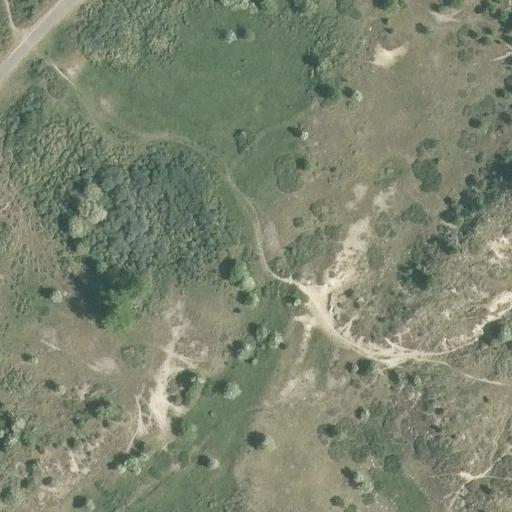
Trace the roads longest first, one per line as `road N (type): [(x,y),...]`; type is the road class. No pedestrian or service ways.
road 1 (unknown): [(124,142),(169,136),(229,167),(252,207),(272,278),(308,289),(319,319),(362,353),(427,362),(487,341),(511,312)]
road 2 (unknown): [(124,142),(110,140),(29,47),(2,0)]
